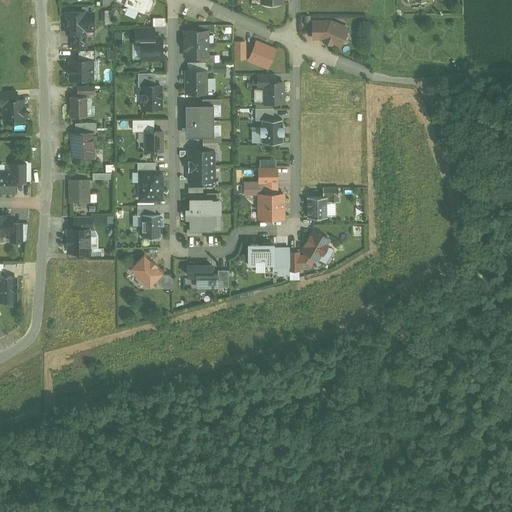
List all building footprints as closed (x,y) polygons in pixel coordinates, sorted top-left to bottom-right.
[(149,0),(125,0),(124,4),(145,13),(149,0)] [(149,0),(145,13),(149,15),(155,0),(149,0)] [(85,12),(67,12),(67,20),(67,26),(67,34),(73,34),(73,37),(85,37),(85,29),(87,27),(94,27),(94,14),(85,14),(85,12)] [(348,29),(330,22),(313,22),(313,38),(321,38),(325,40),(324,41),(332,44),(332,43),(341,47),(348,29)] [(154,27),(136,27),(136,43),(142,43),(142,38),(154,38),(154,27)] [(200,31),(185,31),(185,44),(208,44),(208,32),(208,31),(200,31)] [(85,37),(73,37),(74,50),(78,50),(87,50),(86,37),(85,37)] [(154,38),(142,38),(142,43),(142,59),(162,59),(162,46),(162,45),(162,38),(154,38)] [(245,41),(236,41),(236,59),(245,59),(245,41)] [(276,50),(257,42),(249,60),(268,68),(276,50)] [(208,44),(185,44),(185,57),(200,57),(208,57),(208,55),(208,44)] [(87,50),(78,50),(78,61),(93,61),(93,62),(96,62),(96,50),(87,50)] [(78,61),(71,61),(71,67),(69,67),(69,68),(70,68),(70,73),(69,73),(69,74),(71,74),(71,80),(93,79),(93,62),(93,61),(78,61)] [(206,63),(188,63),(188,71),(201,71),(206,71),(206,63)] [(201,77),(187,78),(187,93),(207,93),(206,71),(201,71),(201,77)] [(156,73),(139,74),(139,87),(142,87),(142,86),(156,86),(156,73)] [(275,74),(258,74),(258,86),(265,86),(265,83),(275,83),(275,74)] [(275,83),(265,83),(265,86),(265,103),(267,103),(268,104),(274,104),(275,103),(284,103),(284,83),(275,83)] [(95,86),(78,86),(78,95),(96,95),(95,86)] [(156,86),(142,86),(142,87),(143,108),(162,108),(161,99),(162,98),(162,93),(161,92),(161,86),(156,86)] [(16,91),(0,91),(0,102),(4,102),(4,101),(17,101),(16,91)] [(87,97),(70,97),(70,117),(88,117),(87,97)] [(17,101),(4,101),(4,102),(5,123),(24,122),(24,115),(25,115),(25,107),(23,107),(23,100),(17,101)] [(219,105),(191,106),(192,136),(219,136),(219,105)] [(274,109),(256,109),(256,121),(262,121),(262,120),(274,120),(274,109)] [(145,131),(154,131),(154,120),(136,120),(136,131),(145,131)] [(274,120),(262,120),(262,121),(262,127),(261,127),(261,136),(262,136),(262,143),(283,143),(283,135),(284,135),(284,127),(283,127),(283,120),(274,120)] [(95,123),(77,124),(77,134),(92,133),(94,133),(94,134),(95,133),(95,123)] [(154,131),(145,131),(145,151),(163,151),(162,131),(154,131)] [(77,134),(74,134),(73,134),(73,135),(74,156),(74,157),(75,157),(92,156),(93,156),(93,155),(92,133),(77,134)] [(218,143),(203,143),(203,151),(214,151),(218,151),(218,143)] [(203,151),(189,151),(189,161),(188,161),(188,172),(189,172),(189,181),(204,181),(214,181),(214,151),(203,151)] [(156,162),(137,162),(137,172),(139,172),(156,171),(156,162)] [(25,164),(12,164),(12,172),(16,172),(16,182),(25,182),(25,164)] [(277,167),(259,167),(259,183),(266,183),(277,183),(277,167)] [(12,172),(0,171),(0,191),(16,192),(16,182),(16,172),(12,172)] [(156,171),(139,172),(140,199),(161,199),(161,186),(163,186),(163,181),(161,181),(161,171),(156,171)] [(89,180),(70,181),(70,202),(89,202),(89,180)] [(266,183),(259,183),(259,184),(245,184),(245,195),(251,194),(260,194),(267,194),(266,183)] [(277,194),(277,183),(266,183),(267,194),(260,194),(260,218),(284,218),(283,194),(277,194)] [(339,188),(323,188),(323,197),(327,197),(327,202),(339,202),(339,188)] [(223,193),(190,194),(190,205),(186,205),(186,216),(190,216),(190,227),(224,226),(223,193)] [(323,197),(308,197),(308,218),(327,218),(327,202),(327,197),(323,197)] [(156,206),(138,206),(138,215),(142,215),(156,215),(156,206)] [(4,215),(0,214),(0,235),(2,235),(4,233),(11,233),(11,229),(12,229),(12,223),(12,216),(4,216),(4,215)] [(156,215),(142,215),(142,238),(152,238),(152,240),(161,240),(161,227),(162,227),(162,226),(162,220),(162,219),(161,219),(161,215),(156,215)] [(93,217),(75,217),(75,230),(90,230),(93,230),(93,217)] [(21,223),(12,223),(12,229),(11,229),(11,233),(11,241),(21,241),(21,223)] [(75,230),(69,230),(69,238),(67,238),(67,245),(69,245),(69,253),(90,253),(90,230),(75,230)] [(330,240),(314,231),(311,237),(310,237),(305,245),(306,245),(303,251),(306,253),(304,257),(300,257),(300,268),(310,268),(315,258),(318,260),(322,254),(323,255),(328,247),(326,246),(330,240)] [(278,247),(250,247),(250,266),(264,266),(264,269),(278,269),(278,250),(278,247)] [(290,250),(278,250),(278,269),(290,269),(290,250)] [(300,253),(290,253),(290,271),(300,271),(300,268),(300,257),(300,253)] [(151,260),(145,254),(131,269),(149,287),(162,274),(163,272),(157,266),(151,260)] [(213,266),(188,266),(188,276),(197,276),(197,286),(219,286),(218,275),(213,275),(213,266)] [(229,271),(218,271),(218,275),(219,286),(219,288),(230,288),(229,271)] [(292,279),(301,280),(301,271),(292,271),(292,279)] [(164,275),(162,274),(155,281),(164,289),(174,289),(174,275),(164,275)] [(5,279),(0,278),(0,300),(16,300),(16,278),(5,279)]
